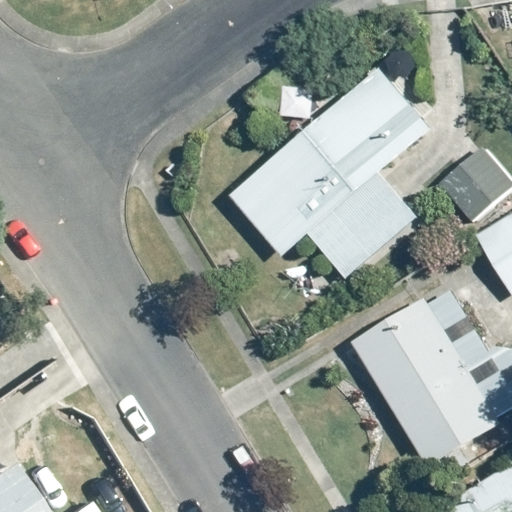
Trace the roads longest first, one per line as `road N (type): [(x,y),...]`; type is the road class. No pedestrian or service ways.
road 1 (residential): [(25,163),(236,511)]
road 2 (residential): [(25,163),(258,0)]
